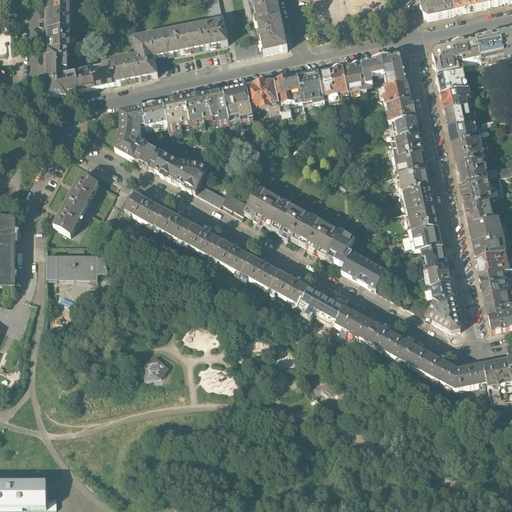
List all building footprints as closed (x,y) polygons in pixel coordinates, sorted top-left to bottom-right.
[(109,0),(95,0),(99,14),(113,11),(109,0)] [(204,0),(211,27),(223,24),(217,0),(204,0)] [(282,26),(276,0),(266,0),(252,3),(258,31),(282,26)] [(444,0),(420,0),(421,2),(424,17),(431,22),(457,16),(454,6),(453,1),(445,3),(444,0)] [(460,0),(461,5),(454,6),(457,16),(461,15),(488,9),(486,0),(460,0)] [(504,0),(486,0),(488,9),(503,6),(505,6),(504,0)] [(72,1),(49,1),(49,4),(49,15),(71,17),(72,1)] [(71,17),(49,15),(49,30),(49,34),(71,34),(71,17)] [(112,70),(116,88),(135,84),(158,79),(155,65),(154,62),(167,60),(191,54),(216,49),(228,47),(223,24),(211,27),(131,44),(135,61),(111,66),(112,70)] [(282,26),(258,31),(262,46),(264,57),(287,52),(282,26)] [(71,34),(49,34),(49,37),(49,54),(68,54),(72,54),(71,34)] [(511,35),(500,38),(506,67),(511,65),(511,35)] [(487,40),(476,43),(482,71),(506,67),(500,38),(487,40)] [(464,74),(482,71),(476,43),(435,51),(432,56),(436,77),(437,79),(464,74)] [(262,46),(237,51),(239,62),(264,57),(262,46)] [(68,54),(49,54),(49,75),(49,99),(79,96),(77,77),(68,80),(68,54)] [(389,88),(408,83),(403,62),(397,58),(364,65),(362,66),(368,89),(374,88),(373,79),(387,77),(389,88)] [(360,66),(344,69),(349,97),(363,94),(368,93),(368,89),(362,66),(360,66)] [(322,74),(319,75),(325,103),(330,102),(331,107),(341,105),(341,100),(350,99),(349,97),(344,69),(322,74)] [(93,74),(96,92),(106,91),(116,88),(112,70),(93,74)] [(77,77),(79,96),(82,95),(96,92),(93,74),(77,77)] [(437,82),(441,97),(468,91),(464,74),(437,79),(437,82)] [(317,75),(300,79),(305,105),(314,105),(314,108),(326,106),(325,103),(319,75),(317,75)] [(297,79),(276,84),(282,116),(293,114),(292,108),(305,105),(300,79),(297,79)] [(410,93),(408,83),(389,88),(380,91),(382,101),(386,101),(387,108),(412,103),(410,93)] [(265,86),(249,89),(253,116),(271,113),(272,120),(283,119),(282,116),(276,84),(265,86)] [(246,90),(224,95),(231,123),(241,121),(242,125),(254,123),(253,116),(249,89),(246,90)] [(441,99),(444,114),(468,110),(472,109),(470,91),(468,91),(441,97),(441,99)] [(222,95),(208,98),(214,124),(221,122),(222,128),(231,127),(231,123),(224,95),(222,95)] [(189,102),(187,102),(192,129),(214,124),(208,98),(189,102)] [(168,106),(166,107),(170,129),(171,132),(192,129),(187,102),(168,106)] [(415,116),(412,103),(387,108),(390,125),(393,124),(416,120),(415,116)] [(147,111),(144,111),(148,132),(170,129),(166,107),(147,111)] [(448,130),(448,132),(476,127),(474,118),(470,119),(468,110),(444,114),(448,130)] [(115,153),(136,163),(145,146),(141,143),(143,134),(148,132),(144,111),(120,116),(120,133),(120,141),(115,153)] [(419,133),(416,120),(393,124),(396,142),(419,137),(419,133)] [(449,135),(452,148),(479,142),(482,142),(480,134),(477,135),(476,127),(448,132),(449,135)] [(423,151),(419,137),(396,142),(392,143),(396,161),(423,155),(423,151)] [(455,164),(456,170),(483,165),(479,142),(452,148),(455,164)] [(140,166),(154,174),(164,156),(145,146),(136,163),(140,166)] [(424,158),(423,155),(396,161),(400,178),(427,173),(424,158)] [(192,194),(196,197),(202,187),(210,173),(203,169),(182,167),(164,156),(154,174),(182,189),(192,194)] [(457,174),(460,190),(488,185),(483,165),(456,170),(457,174)] [(430,188),(427,173),(400,178),(394,180),(398,197),(404,196),(431,191),(430,188)] [(76,190),(68,203),(84,213),(99,187),(83,177),(76,190)] [(461,192),(464,210),(491,205),(497,203),(495,194),(490,195),(488,185),(460,190),(461,192)] [(196,197),(221,211),(226,200),(202,187),(196,197)] [(262,227),(273,232),(288,206),(260,191),(251,208),(246,218),(262,227)] [(433,200),(431,191),(404,196),(408,216),(435,210),(433,200)] [(243,223),(246,218),(251,208),(229,196),(226,200),(221,211),(243,223)] [(125,215),(155,231),(164,214),(150,206),(134,198),(125,215)] [(69,238),(84,213),(68,203),(61,216),(53,228),(69,238)] [(468,226),(469,229),(492,224),(490,216),(494,215),(491,205),(464,210),(468,226)] [(314,221),(288,206),(273,232),(282,237),(300,246),(314,221)] [(439,225),(435,210),(408,216),(411,235),(439,229),(439,225)] [(177,221),(164,214),(155,231),(183,246),(192,229),(177,221)] [(15,227),(15,221),(0,220),(0,288),(15,289),(15,255),(15,228),(15,227)] [(314,254),(325,261),(340,234),(314,221),(300,246),(314,254)] [(469,231),(472,246),(503,241),(508,239),(506,230),(498,231),(496,224),(492,224),(469,229),(469,231)] [(203,236),(192,229),(183,246),(214,263),(223,246),(203,236)] [(443,245),(439,229),(411,235),(415,255),(421,254),(444,249),(443,245)] [(341,277),(376,296),(382,285),(387,275),(349,255),(356,242),(340,234),(325,261),(342,270),(344,271),(341,277)] [(473,248),(476,262),(503,257),(501,251),(505,250),(503,241),(472,246),(473,248)] [(236,253),(223,246),(214,263),(242,278),(251,261),(236,253)] [(447,265),(444,249),(421,254),(425,274),(448,269),(447,265)] [(476,264),(479,279),(503,275),(511,274),(510,265),(508,266),(506,256),(503,257),(476,262),(476,264)] [(108,259),(47,259),(47,281),(97,281),(97,277),(108,277),(108,259)] [(265,269),(251,261),(242,278),(271,294),(280,277),(265,269)] [(451,280),(448,269),(425,274),(426,281),(430,280),(432,288),(451,284),(451,280)] [(483,296),(484,298),(507,294),(506,288),(510,288),(509,282),(504,282),(503,275),(479,279),(483,296)] [(294,285),(280,277),(271,294),(300,310),(309,293),(294,285)] [(454,295),(451,284),(432,288),(434,305),(455,299),(454,295)] [(393,304),(398,294),(382,285),(376,296),(393,304)] [(486,310),(487,314),(511,309),(511,303),(511,302),(511,292),(507,294),(484,298),(486,310)] [(344,312),(309,293),(300,310),(304,312),(303,314),(307,317),(305,322),(309,324),(311,319),(331,330),(332,328),(335,329),(344,312)] [(456,306),(455,299),(434,305),(425,323),(451,336),(460,333),(460,325),(456,306)] [(425,323),(434,305),(409,310),(408,312),(425,323)] [(499,336),(511,332),(511,309),(487,314),(489,323),(491,335),(492,337),(499,336)] [(373,350),(383,333),(365,324),(344,312),(335,329),(373,350)] [(399,342),(383,333),(373,350),(404,368),(413,350),(399,342)] [(434,361),(413,350),(404,368),(440,387),(450,369),(434,361)] [(156,361),(142,370),(145,386),(161,382),(168,372),(156,361)] [(511,378),(508,364),(506,365),(483,369),(487,389),(488,392),(511,387),(511,378)] [(450,369),(440,387),(455,395),(487,389),(483,369),(458,374),(450,369)] [(51,485),(0,485),(0,511),(25,511),(26,511),(52,511),(58,511),(57,499),(51,499),(51,485)]
